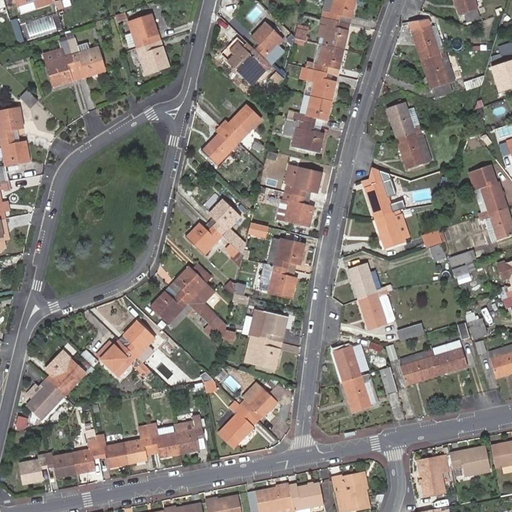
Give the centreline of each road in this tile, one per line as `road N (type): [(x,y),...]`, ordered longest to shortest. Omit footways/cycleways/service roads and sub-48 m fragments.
road 1 (residential): [(298,459),(329,243),(400,0)]
road 2 (residential): [(26,315),(143,265),(186,98)]
road 3 (residential): [(186,98),(70,165),(26,315)]
road 4 (residential): [(28,511),(298,459)]
road 5 (residential): [(390,440),(511,416)]
road 6 (residential): [(0,433),(26,315)]
